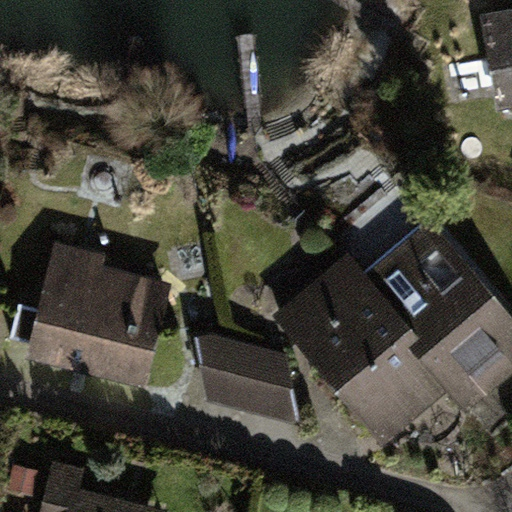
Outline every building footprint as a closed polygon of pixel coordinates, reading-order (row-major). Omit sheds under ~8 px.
[(511,12),(486,16),(500,116),(511,114),(511,12)] [(348,277),(276,336),(381,464),(439,416),(459,441),(511,397),(511,314),(436,222),(356,287),(348,277)] [(171,283),(52,257),(28,367),(146,394),(171,283)] [(290,359),(207,341),(193,407),(277,423),(290,359)] [(117,511),(70,500),(67,511),(117,511)]
